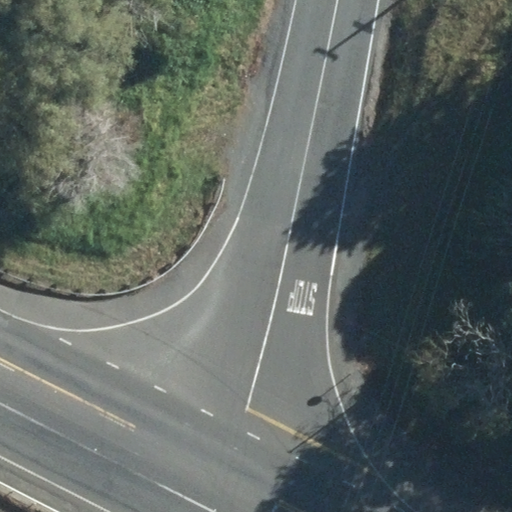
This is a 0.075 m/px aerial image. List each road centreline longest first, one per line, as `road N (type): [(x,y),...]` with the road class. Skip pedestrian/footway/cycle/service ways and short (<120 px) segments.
road 1 (unclassified): [(210,495),(264,355),(339,0)]
road 2 (primary): [(0,381),(210,495)]
